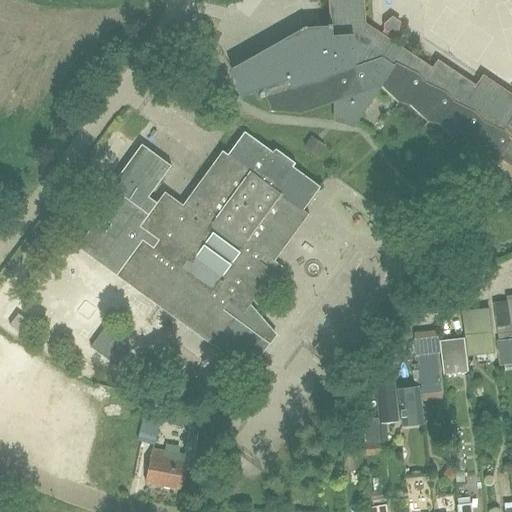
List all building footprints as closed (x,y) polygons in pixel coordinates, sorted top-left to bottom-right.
[(511,95),(483,77),(476,87),(438,62),(432,70),(389,40),(394,32),(386,27),(381,34),(364,23),(362,0),(330,0),(333,27),(309,28),(307,26),(232,69),(242,96),(263,89),(270,112),(302,114),(335,103),(336,122),(355,127),(382,87),(399,104),(411,107),(427,123),(439,127),(455,142),(469,146),(485,161),(496,165),(499,159),(511,167),(511,95)] [(77,247),(117,276),(249,373),(270,344),(270,343),(276,335),(245,312),(274,272),(268,267),(273,260),(275,261),(309,214),(303,209),(319,187),(320,188),(320,187),(293,167),(296,163),(276,149),(273,152),(245,131),(228,154),(223,150),(183,205),(165,192),(164,193),(165,193),(157,204),(149,197),(172,166),(142,144),(93,211),(103,219),(98,225),(95,223),(77,247)] [(325,155),(330,144),(316,137),(311,149),(325,155)] [(501,333),(511,332),(511,333),(511,298),(507,299),(507,301),(494,303),(497,328),(500,327),(501,333)] [(20,333),(28,321),(19,314),(10,326),(20,333)] [(130,348),(105,329),(92,347),(118,365),(130,348)] [(478,330),(464,331),(466,346),(465,346),(467,357),(496,354),(494,341),(493,336),(479,337),(478,330)] [(464,339),(463,339),(440,342),(444,375),(469,372),(467,357),(465,346),(464,339)] [(500,366),(511,364),(511,339),(497,341),(500,366)] [(439,354),(419,356),(423,392),(424,399),(444,396),(443,390),(439,354)] [(423,423),(419,386),(398,389),(402,426),(423,423)] [(395,399),(378,401),(380,422),(380,424),(397,422),(395,399)] [(149,406),(140,441),(141,442),(153,445),(154,445),(160,422),(189,429),(185,455),(180,454),(181,448),(167,445),(165,459),(163,459),(165,453),(152,450),(146,483),(183,490),(195,493),(202,459),(208,419),(189,412),(183,411),(172,408),(165,407),(164,410),(149,406)] [(379,422),(363,423),(365,448),(365,458),(382,457),(381,446),(379,422)] [(462,431),(450,433),(455,469),(466,468),(462,431)] [(360,451),(338,453),(340,471),(362,469),(360,451)]
